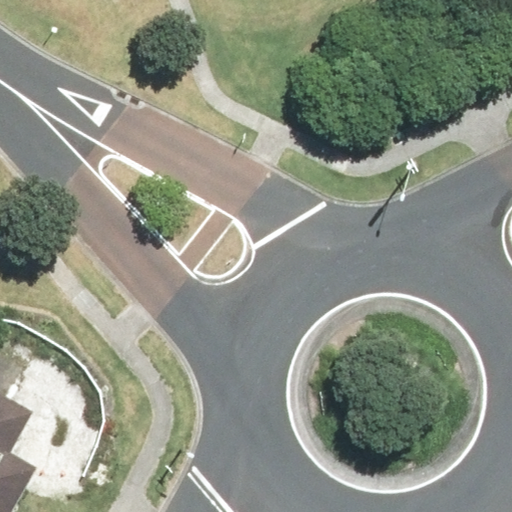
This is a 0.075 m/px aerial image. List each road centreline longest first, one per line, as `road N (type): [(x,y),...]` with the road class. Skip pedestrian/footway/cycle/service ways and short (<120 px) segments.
road 1 (residential): [(0,67),(247,191),(348,257)]
road 2 (residential): [(245,365),(0,100)]
road 3 (tertiary): [(372,253),(414,255),(453,269),(486,294),(511,329)]
road 4 (tertiary): [(372,253),(511,178)]
road 5 (tertiary): [(245,365),(281,296),(348,257)]
road 6 (tertiary): [(305,511),(269,479),(242,401)]
